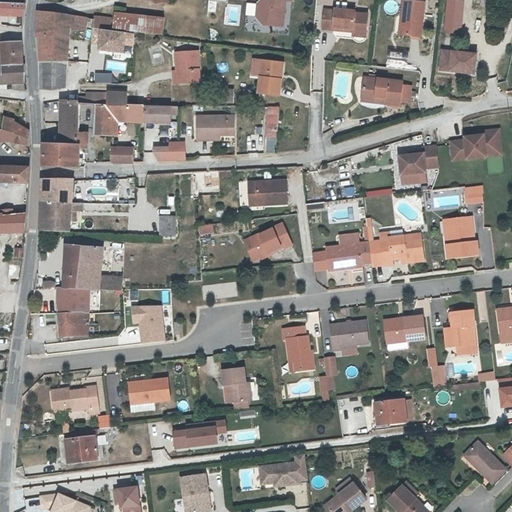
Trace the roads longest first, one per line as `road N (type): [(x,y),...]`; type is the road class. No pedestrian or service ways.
road 1 (residential): [(511,275),(226,312),(196,343),(13,366)]
road 2 (residential): [(440,430),(3,485)]
road 3 (residential): [(35,176),(317,155)]
road 4 (residential): [(317,155),(511,102)]
road 5 (unclassified): [(35,176),(13,366)]
